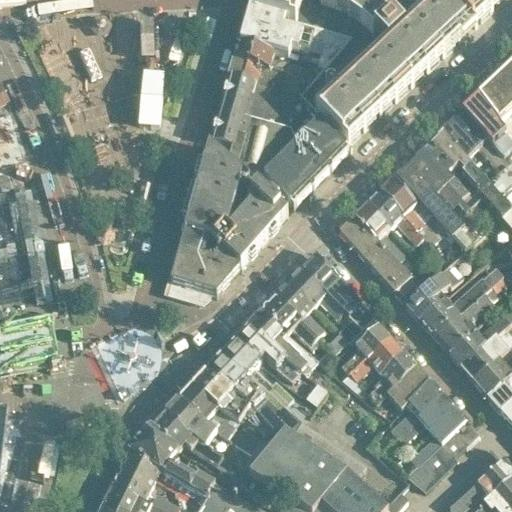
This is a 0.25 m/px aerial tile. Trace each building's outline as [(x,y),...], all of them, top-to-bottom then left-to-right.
[(253,0),(250,12),(286,23),(314,31),(319,33),(341,39),(351,0),(253,0)] [(437,0),(405,31),(392,18),(407,4),(403,0),(351,0),(341,39),(349,42),(351,43),(326,72),(314,86),(301,101),(322,124),(351,155),(352,154),(348,149),(507,0),(437,0)] [(286,23),(250,12),(240,47),(274,57),(288,61),(291,51),(307,56),(311,42),(323,46),(317,69),(326,72),(351,43),(349,42),(341,39),(319,33),(314,31),(312,39),(284,31),(286,23)] [(240,47),(235,64),(299,82),(302,69),(278,62),(274,64),(272,64),(274,57),(240,47)] [(299,82),(235,64),(230,81),(301,101),(314,86),(299,82)] [(301,101),(230,81),(211,148),(210,152),(271,205),(279,197),(294,213),(351,155),(322,124),(301,101)] [(511,146),(479,103),(462,118),(509,171),(489,188),(502,203),(511,193),(511,146)] [(443,137),(485,183),(489,188),(509,171),(462,118),(443,137)] [(443,137),(432,148),(454,173),(460,168),(465,173),(463,175),(478,190),(485,183),(443,137)] [(432,148),(421,158),(462,205),(470,197),(451,176),(454,173),(432,148)] [(210,152),(186,238),(213,247),(242,273),(288,220),(271,205),(210,152)] [(421,158),(409,170),(432,195),(453,219),(465,209),(462,205),(421,158)] [(409,170),(397,182),(421,206),(434,220),(433,222),(447,238),(455,246),(465,257),(489,236),(465,209),(453,219),(432,195),(409,170)] [(478,190),(474,193),(501,226),(511,238),(511,213),(502,203),(489,188),(485,183),(478,190)] [(395,184),(381,197),(424,244),(425,243),(432,251),(447,238),(433,222),(425,229),(412,215),(418,209),(409,198),(395,184)] [(397,228),(417,250),(424,244),(381,197),(368,209),(391,234),(397,228)] [(368,209),(356,222),(398,269),(398,268),(420,292),(427,286),(405,262),(385,240),(391,234),(368,209)] [(398,269),(356,222),(340,237),(403,307),(420,292),(398,268),(398,269)] [(172,288),(217,301),(242,273),(213,247),(186,238),(172,288)] [(449,251),(448,260),(454,267),(465,257),(455,246),(449,251)] [(331,275),(320,263),(314,262),(303,274),(318,290),(327,300),(344,316),(347,320),(362,334),(374,324),(331,275)] [(452,269),(405,310),(420,327),(445,305),(440,299),(450,291),(451,292),(463,282),(452,269)] [(318,290),(303,274),(289,288),(313,313),(319,306),(336,324),(340,319),(344,316),(327,300),(318,290)] [(445,305),(420,327),(435,343),(485,299),(491,293),(484,285),(482,283),(450,311),(445,305)] [(289,288),(276,302),(300,327),(321,347),(324,344),(320,340),(324,336),(307,319),(313,313),(289,288)] [(491,307),(485,299),(435,343),(449,360),(475,337),(473,334),(467,328),(491,307)] [(276,302),(262,316),(287,340),(293,334),(314,355),(318,351),(321,347),(300,327),(276,302)] [(252,327),(249,330),(290,369),(301,377),(306,380),(312,373),(318,367),(306,355),(287,340),(262,316),(252,327)] [(505,319),(480,342),(475,337),(449,360),(461,373),(503,335),(511,328),(505,320),(505,319)] [(348,380),(350,378),(349,378),(367,362),(368,363),(391,342),(380,329),(356,351),(361,356),(342,372),(348,380)] [(290,369),(249,330),(236,343),(261,367),(267,361),(293,386),(301,377),(290,369)] [(511,345),(503,335),(461,373),(473,387),(511,352),(511,345)] [(380,376),(403,355),(402,354),(397,348),(391,342),(368,363),(367,362),(349,378),(350,378),(348,380),(342,385),(358,397),(363,393),(356,386),(374,371),(380,376)] [(236,343),(221,359),(263,398),(280,416),(283,412),(292,402),(275,385),(270,390),(254,374),(261,367),(236,343)] [(488,404),(511,382),(511,379),(511,378),(505,371),(511,365),(511,352),(473,387),(488,404)] [(376,395),(368,401),(375,409),(387,398),(417,370),(403,355),(380,376),(385,382),(373,392),(376,395)] [(209,372),(207,373),(208,373),(234,397),(244,406),(250,410),(256,414),(273,434),(280,442),(285,437),(294,443),(304,426),(283,412),(280,416),(263,398),(221,359),(219,360),(220,361),(218,364),(216,363),(215,364),(216,365),(210,373),(209,372)] [(406,410),(429,384),(417,370),(387,398),(402,414),(406,410)] [(208,373),(206,376),(205,375),(204,376),(205,377),(195,388),(194,387),(191,390),(219,414),(239,427),(249,412),(250,410),(244,406),(234,397),(208,373)] [(511,382),(488,404),(501,418),(511,408),(511,382)] [(410,416),(389,436),(396,443),(397,442),(442,399),(429,384),(406,410),(410,416)] [(307,402),(317,409),(327,396),(328,394),(319,387),(307,402)] [(191,390),(179,403),(208,429),(216,434),(228,442),(233,436),(239,427),(219,414),(191,390)] [(454,412),(442,399),(397,442),(404,450),(425,431),(429,436),(454,412)] [(179,403),(166,417),(193,441),(198,446),(205,450),(216,434),(208,429),(179,403)] [(511,408),(501,418),(511,430),(511,408)] [(466,426),(454,412),(429,436),(434,442),(414,460),(410,464),(417,471),(424,464),(433,456),(440,450),(466,426)] [(166,417),(152,432),(179,456),(185,449),(196,457),(217,471),(230,479),(236,470),(223,462),(205,450),(198,446),(193,441),(166,417)] [(320,460),(331,445),(304,426),(294,443),(320,460)] [(466,426),(440,450),(455,463),(479,440),(466,426)] [(130,457),(162,475),(208,502),(225,511),(267,511),(241,495),(238,500),(199,477),(196,482),(169,466),(179,456),(152,432),(130,457)] [(280,442),(273,434),(265,444),(274,450),(280,442)] [(280,442),(274,450),(262,464),(250,479),(290,505),(301,511),(317,511),(322,507),(346,477),(320,460),(294,443),(285,437),(280,442)] [(253,459),(262,464),(274,450),(265,444),(253,459)] [(331,445),(320,460),(346,477),(356,485),(367,470),(331,445)] [(378,462),(381,459),(384,455),(373,445),(367,452),(378,462)] [(433,456),(450,474),(457,467),(458,466),(455,463),(440,450),(433,456)] [(386,454),(384,455),(381,459),(388,465),(393,460),(386,454)] [(442,482),(450,474),(433,456),(424,464),(442,482)] [(113,491),(146,508),(162,475),(130,457),(113,491)] [(241,473),(250,479),(262,464),(253,459),(241,473)] [(416,472),(434,490),(442,482),(424,464),(417,471),(416,472)] [(502,467),(452,511),(468,511),(485,497),(490,503),(511,482),(511,476),(503,466),(502,467)] [(425,497),(434,490),(416,472),(406,481),(425,497)] [(386,511),(373,500),(356,485),(346,477),(322,507),(327,511),(386,511)] [(507,511),(511,508),(511,482),(490,503),(478,511),(493,511),(494,511),(507,511)] [(146,508),(113,491),(104,509),(109,511),(153,511),(151,511),(146,508)] [(408,504),(401,498),(388,511),(402,511),(410,505),(408,503),(408,504)] [(151,511),(153,511),(179,511),(156,500),(151,511)] [(225,511),(208,502),(202,511),(225,511)]
